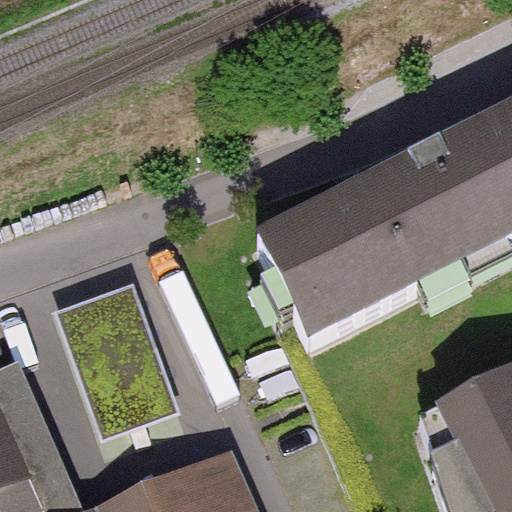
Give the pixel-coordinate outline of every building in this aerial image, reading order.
[(511,136),(248,271),(300,372),(511,264),(511,136)] [(136,294),(57,322),(104,454),(183,426),(136,294)] [(511,511),(511,387),(412,437),(436,511),(511,511)] [(0,408),(0,511),(33,511),(44,508),(0,408)] [(243,511),(231,484),(170,511),(243,511)]
